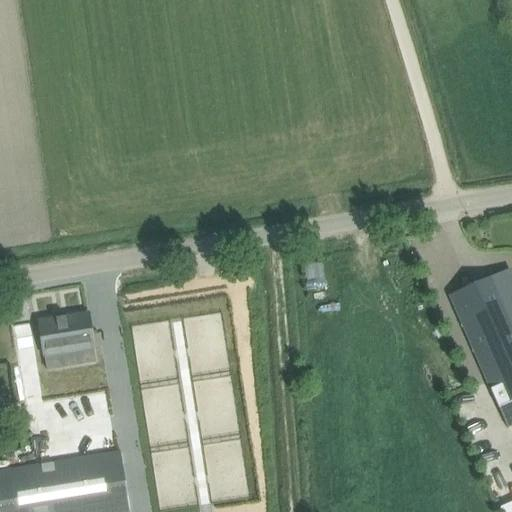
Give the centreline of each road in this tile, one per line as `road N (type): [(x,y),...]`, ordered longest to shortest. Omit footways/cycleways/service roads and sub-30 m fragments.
road 1 (unclassified): [(0,280),(453,204)]
road 2 (unknown): [(453,204),(439,295),(446,336),(503,449)]
road 3 (unknown): [(86,266),(113,431),(136,511)]
road 4 (unclassified): [(392,0),(453,204)]
